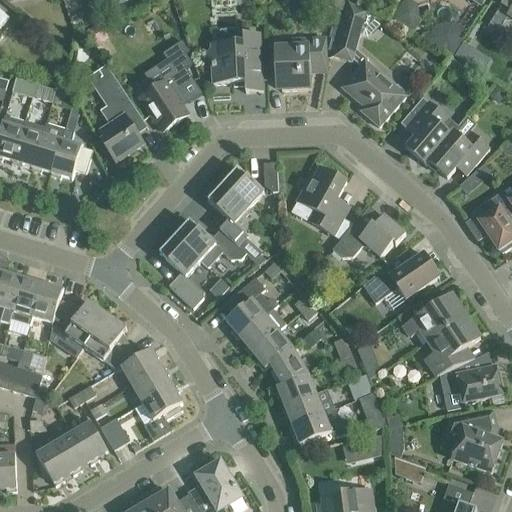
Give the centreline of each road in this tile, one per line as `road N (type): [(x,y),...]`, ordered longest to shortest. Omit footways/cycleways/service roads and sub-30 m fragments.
road 1 (residential): [(489,291),(441,218),(349,141),(329,135),(230,138),(216,146),(108,273)]
road 2 (residential): [(227,418),(177,335),(108,273)]
road 3 (residential): [(70,511),(227,418)]
